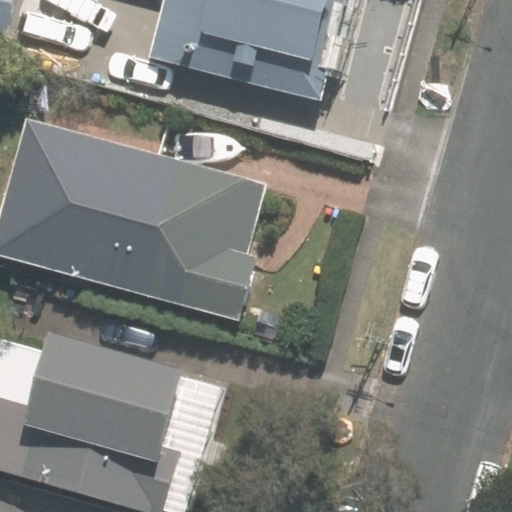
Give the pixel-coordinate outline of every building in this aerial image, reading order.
[(0,0),(0,45),(65,63),(77,21),(0,0)] [(357,0),(160,0),(147,47),(165,52),(163,59),(328,105),(357,0)] [(254,252),(273,183),(129,143),(124,164),(77,151),(62,204),(52,201),(46,218),(59,222),(52,250),(96,262),(94,267),(249,309),(263,255),(254,252)] [(0,205),(0,246),(20,250),(28,212),(0,205)] [(0,318),(13,270),(0,265),(0,318)] [(0,393),(0,458),(170,506),(171,500),(192,507),(221,402),(188,394),(191,387),(153,377),(158,362),(65,336),(45,406),(0,393)]
